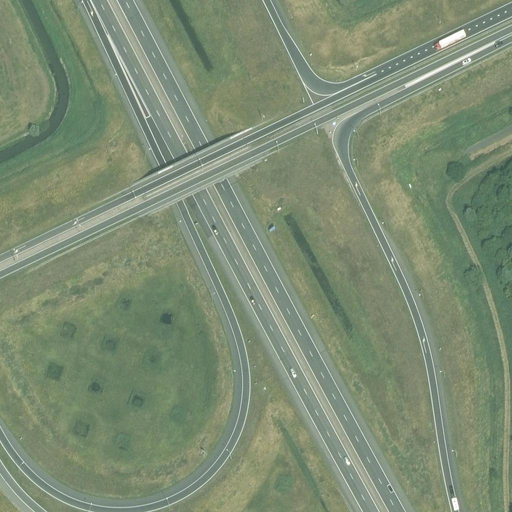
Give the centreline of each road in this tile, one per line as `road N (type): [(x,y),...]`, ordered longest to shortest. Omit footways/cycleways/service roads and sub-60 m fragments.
road 1 (motorway): [(97,0),(234,324),(245,371),(240,422),(220,461),(186,492),(119,511),(79,504),(43,485),(0,434)]
road 2 (motorway): [(454,511),(417,320),(339,142),(356,116),(511,36)]
road 3 (motorway): [(396,511),(123,0)]
road 4 (motorway): [(98,0),(370,511)]
road 5 (trunk): [(0,274),(511,28)]
road 6 (trunk): [(370,81),(0,259)]
road 7 (trunk): [(511,13),(370,81)]
road 8 (motorway): [(370,81),(312,83),(265,0)]
